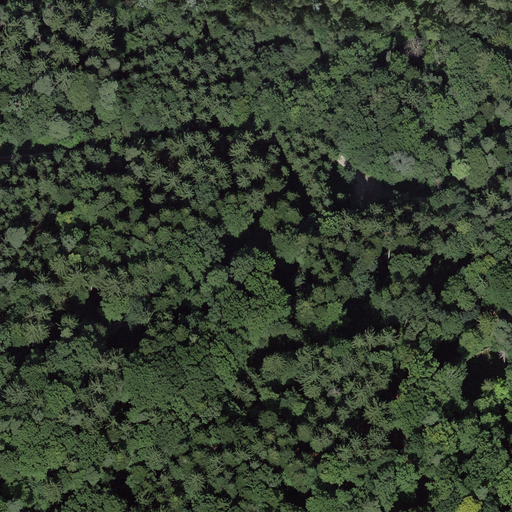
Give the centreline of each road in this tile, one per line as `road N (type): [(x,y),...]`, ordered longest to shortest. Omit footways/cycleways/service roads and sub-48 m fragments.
road 1 (track): [(0,378),(67,318),(207,248),(268,228),(347,228),(370,195),(361,173),(335,153),(306,145),(193,139),(112,157),(0,167)]
road 2 (track): [(511,182),(347,228)]
